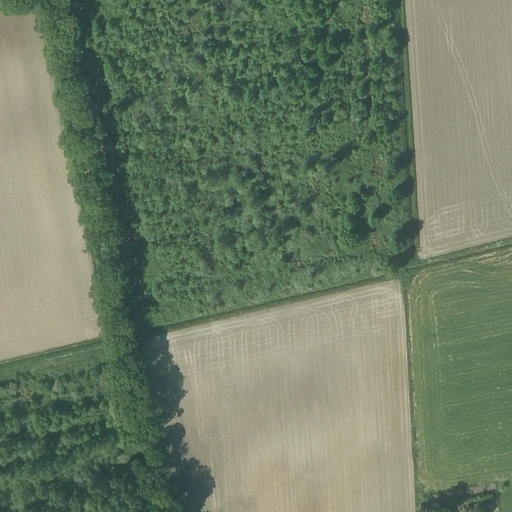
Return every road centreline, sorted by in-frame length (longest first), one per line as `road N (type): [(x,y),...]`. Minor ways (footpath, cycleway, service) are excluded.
road 1 (track): [(121,331),(399,265),(386,0)]
road 2 (unclassified): [(159,511),(52,0)]
